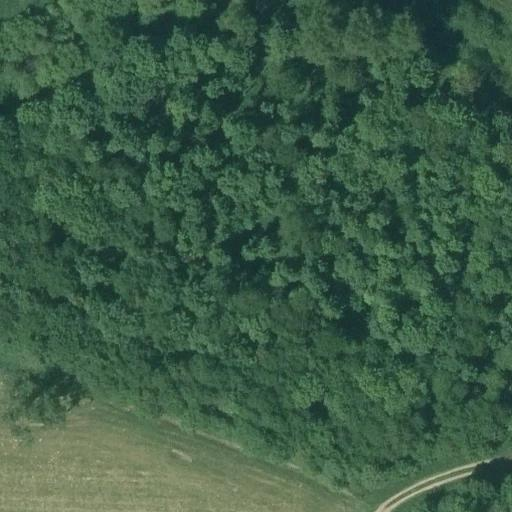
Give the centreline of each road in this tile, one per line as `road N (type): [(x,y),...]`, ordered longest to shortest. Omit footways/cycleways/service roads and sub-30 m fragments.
road 1 (track): [(0,365),(353,511)]
road 2 (track): [(385,511),(424,486),(511,463)]
